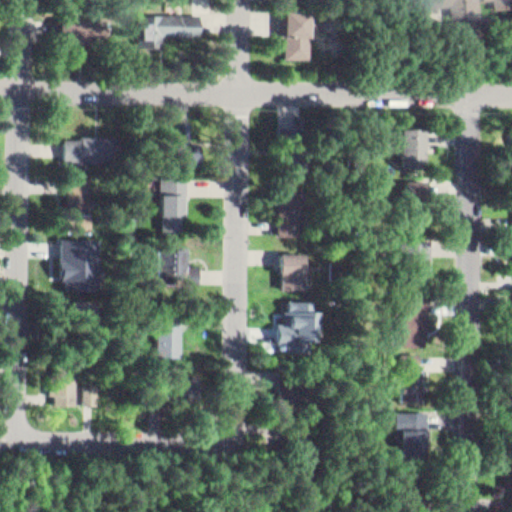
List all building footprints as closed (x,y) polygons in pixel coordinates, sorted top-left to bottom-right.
[(51,11),(77,10),(77,0),(100,0),(100,38),(52,39),(51,11)] [(213,0),(194,0),(194,12),(213,12),(213,0)] [(279,0),(278,50),(308,50),(308,26),(320,27),(320,1),(279,0)] [(508,0),(420,0),(424,18),(450,13),(454,32),(486,26),(480,0),(492,0),(494,12),(510,9),(508,0)] [(195,5),(134,6),(134,42),(158,41),(158,29),(195,29),(195,5)] [(167,117),(186,118),(186,138),(197,139),(196,159),(165,158),(167,117)] [(273,117),(299,118),(298,165),(271,165),(273,117)] [(421,122),(391,122),(391,156),(421,157),(421,122)] [(117,129),(79,129),(79,132),(62,132),(62,153),(117,153),(117,129)] [(185,170),(158,170),(158,224),(178,224),(178,210),(185,210),(185,170)] [(65,207),(65,172),(88,172),(87,207),(65,207)] [(396,173),(396,198),(399,198),(399,227),(421,227),(421,198),(414,198),(414,173),(396,173)] [(275,228),(275,178),(299,178),(299,228),(275,228)] [(130,208),(130,215),(138,216),(138,208),(130,208)] [(60,232),(95,231),(96,282),(64,282),(64,269),(56,270),(56,247),(60,247),(60,232)] [(420,249),(420,267),(399,267),(399,233),(427,233),(427,249),(420,249)] [(146,241),(185,242),(185,257),(195,257),(194,278),(146,277),(146,241)] [(275,244),(276,283),(307,282),(306,244),(275,244)] [(421,290),(421,339),(396,339),(396,290),(421,290)] [(66,293),(66,327),(95,327),(95,293),(66,293)] [(285,294),(285,317),(273,317),(273,346),(314,346),(315,306),(306,306),(306,294),(285,294)] [(149,307),(150,352),(182,351),(181,306),(149,307)] [(413,346),(413,362),(420,362),(419,396),(397,396),(398,346),(413,346)] [(55,353),(55,396),(74,396),(74,353),(55,353)] [(284,357),(283,382),(271,381),(270,400),(304,401),(306,358),(284,357)] [(158,371),(191,370),(192,396),(158,397),(158,371)] [(81,378),(80,400),(97,401),(98,379),(81,378)] [(391,402),(390,421),(395,421),(395,452),(422,453),(423,402),(391,402)] [(296,430),(277,429),(275,477),(300,478),(301,447),(295,447),(296,430)] [(421,479),(419,510),(389,509),(390,478),(421,479)]
